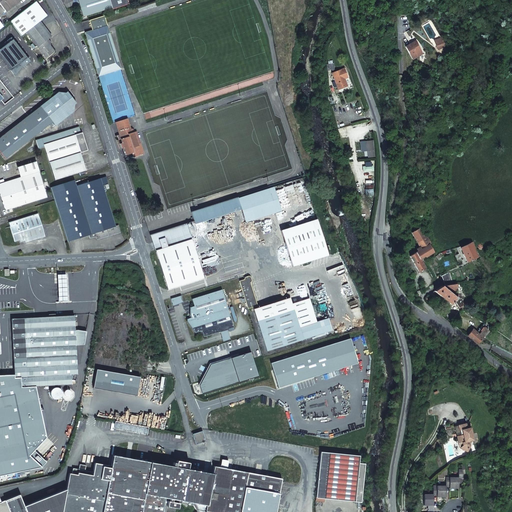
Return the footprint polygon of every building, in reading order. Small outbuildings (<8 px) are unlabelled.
[(20,0),(0,0),(0,4),(6,11),(20,0)] [(126,0),(77,0),(83,16),(111,8),(112,9),(128,4),(126,0)] [(47,42),(49,41),(47,39),(44,36),(49,33),(40,21),(47,16),(35,1),(9,21),(20,36),(26,32),(46,58),(55,52),(49,45),(47,42)] [(104,17),(89,21),(91,27),(93,27),(94,30),(92,31),(84,33),(98,77),(120,70),(104,17)] [(12,40),(0,49),(0,56),(10,70),(20,62),(22,64),(24,62),(22,60),(26,57),(12,40)] [(423,54),(416,41),(406,47),(413,59),(423,54)] [(345,68),(332,73),(337,89),(348,86),(345,79),(348,78),(345,68)] [(28,115),(40,131),(49,123),(52,126),(54,124),(55,126),(73,111),(74,104),(76,103),(67,92),(65,93),(58,92),(28,115)] [(0,152),(5,159),(40,131),(28,115),(0,137),(0,152)] [(131,153),(132,155),(133,157),(143,154),(140,143),(138,144),(134,132),(131,133),(128,123),(117,127),(119,134),(117,135),(118,140),(121,139),(122,143),(119,144),(121,148),(124,148),(126,155),(131,153)] [(87,150),(82,133),(80,133),(79,127),(35,140),(38,149),(44,147),(54,180),(86,170),(80,152),(87,150)] [(373,140),(364,141),(365,151),(367,151),(374,150),(373,140)] [(125,157),(132,155),(131,153),(126,155),(124,148),(121,148),(125,157)] [(47,197),(35,162),(18,167),(21,177),(0,183),(0,192),(5,210),(47,197)] [(76,186),(74,180),(50,187),(67,241),(88,235),(90,239),(95,237),(97,236),(98,239),(113,235),(113,234),(115,233),(115,231),(120,230),(118,225),(114,226),(102,184),(108,182),(106,177),(76,186)] [(274,186),(267,189),(275,212),(282,210),(274,186)] [(267,189),(238,198),(241,208),(245,222),(275,212),(267,189)] [(237,196),(191,210),(195,222),(241,208),(238,198),(237,196)] [(24,238),(25,241),(25,243),(45,236),(38,213),(8,222),(14,241),(19,240),(24,238)] [(280,230),(292,266),(328,255),(316,219),(280,230)] [(150,234),(155,249),(190,238),(185,223),(150,234)] [(431,243),(422,227),(412,233),(420,246),(417,248),(419,251),(410,256),(419,272),(426,267),(421,258),(425,255),(426,257),(434,252),(429,244),(431,243)] [(190,239),(155,250),(167,289),(203,278),(190,239)] [(474,247),(472,242),(458,249),(463,260),(466,259),(467,262),(478,256),(473,247),(474,247)] [(442,276),(445,285),(453,284),(450,272),(442,276)] [(68,301),(66,274),(58,274),(59,301),(68,301)] [(244,279),(239,281),(247,308),(256,305),(249,282),(250,282),(251,280),(250,277),(248,276),(244,277),(243,279),(244,279)] [(445,285),(442,285),(435,290),(434,290),(451,304),(454,300),(460,307),(464,305),(462,295),(456,296),(450,291),(457,290),(457,284),(455,284),(453,284),(445,285)] [(220,332),(227,330),(234,327),(222,290),(192,299),(194,306),(189,307),(189,316),(189,315),(190,318),(186,319),(186,321),(195,333),(201,331),(203,337),(220,332)] [(253,309),(266,351),(332,330),(328,319),(316,322),(309,298),(291,303),(289,298),(253,309)] [(48,314),(48,317),(11,319),(14,375),(0,375),(0,476),(41,467),(46,462),(34,451),(46,437),(35,386),(71,384),(70,374),(77,374),(75,345),(84,344),(86,331),(75,332),(74,315),(55,316),(55,314),(48,314)] [(477,344),(481,340),(484,338),(492,329),(491,328),(485,323),(484,323),(477,331),(473,329),(467,335),(477,344)] [(223,341),(230,339),(227,330),(220,332),(223,341)] [(349,339),(271,363),(278,388),(357,363),(349,339)] [(202,394),(258,376),(250,352),(210,365),(200,386),(202,394)] [(158,380),(163,398),(167,397),(162,379),(158,380)] [(51,388),(50,389),(49,392),(49,394),(51,396),(52,397),(55,398),(57,398),(59,396),(60,395),(60,393),(60,391),(59,389),(57,387),(55,386),(53,387),(51,388)] [(135,430),(135,432),(147,434),(148,427),(115,421),(115,424),(109,423),(108,426),(114,427),(114,428),(119,429),(120,428),(135,430)] [(459,449),(466,452),(469,447),(467,442),(472,441),(468,424),(457,427),(453,428),(457,442),(461,441),(461,443),(459,449)] [(194,435),(197,442),(203,440),(201,433),(194,435)] [(316,498),(361,503),(365,464),(359,464),(359,456),(321,452),(316,498)] [(108,511),(115,456),(114,455),(113,455),(111,466),(107,465),(107,467),(94,465),(92,474),(72,470),(71,475),(68,475),(66,491),(61,511),(108,511)] [(187,464),(178,462),(178,461),(176,460),(175,467),(115,456),(108,511),(274,511),(281,478),(227,469),(229,461),(221,459),(220,467),(214,466),(213,474),(187,469),(189,463),(187,462),(187,464)] [(297,481),(299,468),(294,467),(292,475),(291,475),(290,480),(297,481)] [(458,478),(449,478),(449,486),(449,488),(458,488),(459,479),(458,478)] [(445,486),(436,486),(436,495),(436,496),(446,496),(446,487),(445,486)] [(24,506),(19,494),(1,502),(0,498),(0,511),(61,511),(66,491),(24,506)] [(433,495),(424,495),(423,505),(427,505),(427,510),(432,510),(432,505),(433,505),(433,495)]
